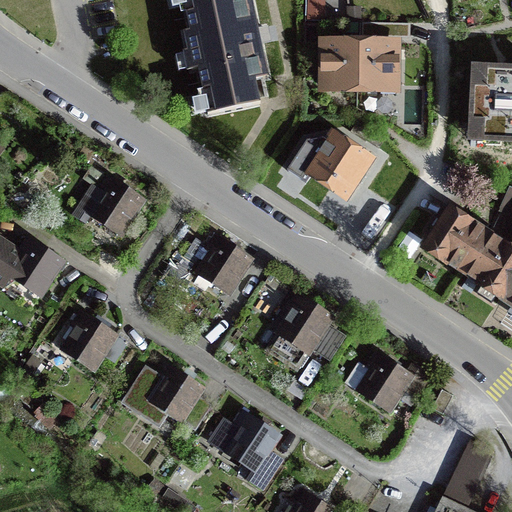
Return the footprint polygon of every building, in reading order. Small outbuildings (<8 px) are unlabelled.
[(256,84),(269,81),(252,0),(244,0),(239,1),(239,0),(182,0),(207,118),(261,106),(256,84)] [(307,20),(325,21),(325,1),(308,1),(307,20)] [(347,21),(361,22),(362,7),(348,6),(347,21)] [(318,65),(317,96),(401,97),(401,62),(401,41),(318,40),(318,65)] [(511,147),(511,69),(471,67),(467,146),(511,147)] [(304,177),(347,206),(377,162),(331,131),(326,139),(329,140),(304,177)] [(137,217),(147,201),(107,175),(106,177),(91,167),(83,180),(91,186),(71,216),(84,224),(88,217),(120,238),(134,216),(137,217)] [(427,245),(422,253),(479,288),(477,291),(492,301),(504,308),(511,312),(511,188),(510,187),(489,232),(473,221),(472,223),(448,207),(435,228),(425,243),(427,245)] [(194,274),(229,298),(255,261),(216,234),(205,250),(209,252),(194,274)] [(18,248),(0,235),(0,287),(4,290),(10,280),(42,301),(67,263),(26,236),(18,248)] [(417,245),(406,238),(395,255),(413,265),(423,247),(418,244),(417,245)] [(274,334),(309,358),(314,352),(331,364),(348,338),(331,326),(336,319),(296,293),(287,306),(291,309),(274,334)] [(114,364),(131,340),(120,333),(118,336),(109,330),(112,325),(98,315),(95,320),(80,310),(71,323),(76,327),(59,351),(95,375),(106,359),(114,364)] [(416,400),(432,375),(413,363),(407,372),(375,351),(365,367),(358,362),(344,384),(392,415),(406,393),(416,400)] [(21,371),(31,378),(42,362),(32,355),(21,371)] [(168,418),(182,427),(184,425),(196,432),(213,406),(201,398),(207,389),(167,363),(159,375),(145,366),(120,405),(160,430),(168,418)] [(7,390),(17,397),(26,386),(16,379),(7,390)] [(431,410),(442,416),(452,398),(441,392),(431,410)] [(273,453),(283,438),(269,430),(273,424),(263,417),(259,423),(242,412),(233,425),(223,418),(208,442),(252,471),(246,480),(264,493),(285,461),(273,453)] [(495,453),(470,441),(443,496),(469,508),(495,453)] [(335,511),(300,488),(289,504),(293,507),(289,511),(335,511)] [(181,511),(182,511),(189,501),(168,489),(162,500),(181,511)] [(472,511),(443,498),(435,511),(472,511)]
